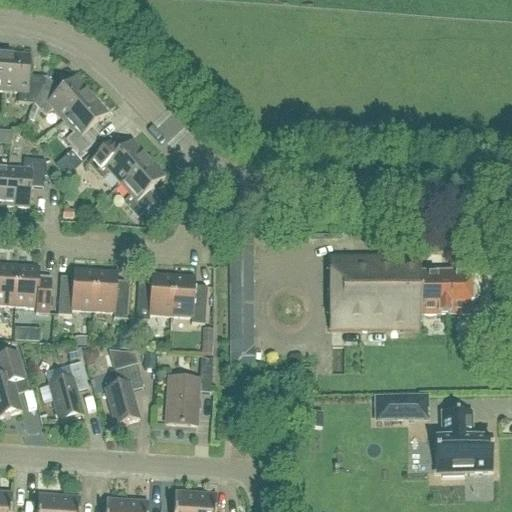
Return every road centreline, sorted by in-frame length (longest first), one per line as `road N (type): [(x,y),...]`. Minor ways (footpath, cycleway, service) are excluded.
road 1 (tertiary): [(511,186),(270,189),(214,177)]
road 2 (residential): [(258,511),(251,475),(224,468),(0,454)]
road 3 (tertiary): [(214,177),(68,41),(0,24)]
road 4 (residential): [(0,233),(63,248),(163,255),(185,241),(214,177)]
